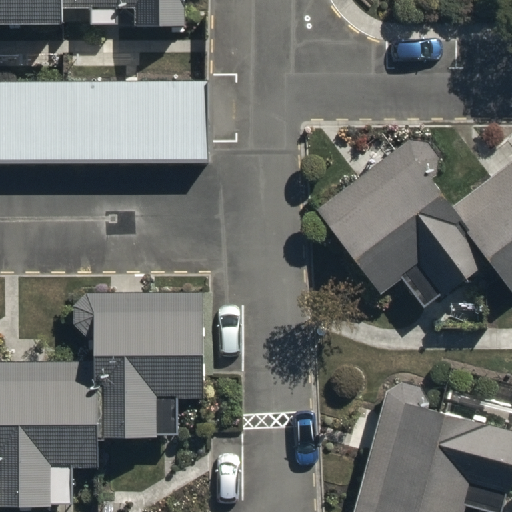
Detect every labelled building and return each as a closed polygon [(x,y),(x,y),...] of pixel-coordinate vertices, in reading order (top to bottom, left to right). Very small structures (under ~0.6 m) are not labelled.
[(192,0),(0,0),(0,24),(193,24),(192,0)] [(206,73),(0,73),(0,157),(206,158),(206,73)] [(398,151),(320,212),(397,309),(474,248),(398,151)] [(511,158),(454,204),(511,276),(511,158)] [(0,496),(91,496),(90,438),(199,438),(198,303),(85,304),(85,375),(0,375),(0,496)] [(511,427),(388,394),(357,511),(506,511),(511,494),(511,427)]
